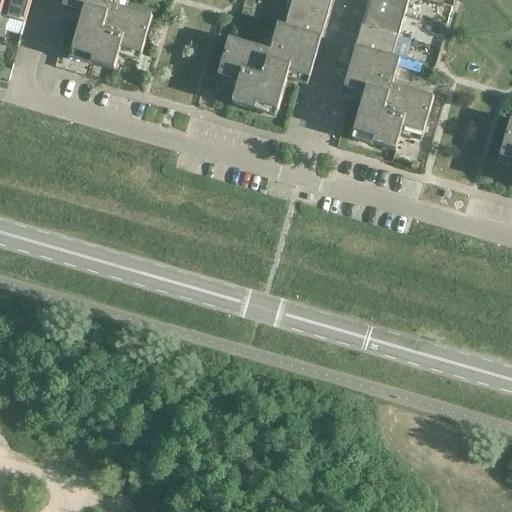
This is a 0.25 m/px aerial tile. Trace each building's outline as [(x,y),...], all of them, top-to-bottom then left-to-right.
[(8,0),(0,0),(0,17),(0,25),(7,27),(9,20),(3,18),(8,0)] [(32,0),(8,0),(3,18),(9,20),(7,27),(5,32),(21,37),(32,0)] [(64,0),(62,9),(68,10),(66,17),(81,21),(72,53),(93,59),(91,65),(114,71),(120,50),(141,55),(152,17),(111,6),(112,0),(64,0)] [(330,0),(292,0),(291,6),(327,17),(331,4),(329,4),(330,0)] [(408,0),(371,0),(370,7),(404,16),(408,0)] [(327,17),(291,6),(285,27),(278,25),(270,51),(229,39),(218,77),(238,83),(232,105),(255,112),(257,106),(278,112),(287,80),(302,85),(304,78),(309,79),(322,37),(320,36),(322,29),(324,29),(327,17)] [(404,16),(370,7),(367,15),(365,14),(362,27),(398,37),(404,16)] [(398,37),(362,27),(358,39),(360,40),(358,47),(356,46),(344,89),(349,91),(347,98),(363,102),(353,134),(374,140),(373,146),(396,152),(402,130),(423,136),(434,98),(392,86),(398,67),(400,60),(392,58),(398,37)] [(400,60),(398,67),(419,73),(421,65),(400,59),(400,60)] [(0,66),(0,76),(9,80),(12,70),(0,66)] [(511,120),(510,120),(499,158),(511,161),(511,120)]
